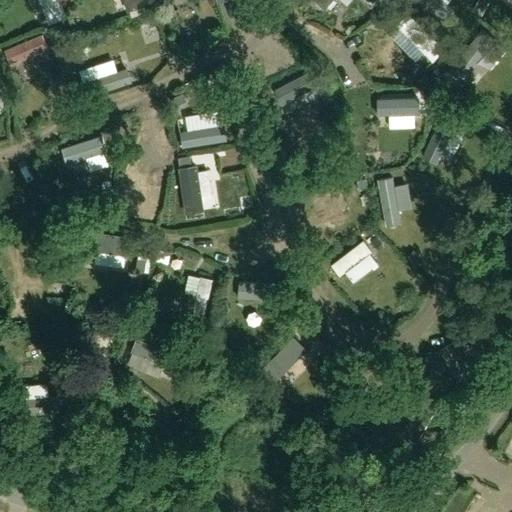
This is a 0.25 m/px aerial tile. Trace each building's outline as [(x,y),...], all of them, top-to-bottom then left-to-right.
[(399,44),(426,29),(419,16),(392,31),(399,44)] [(54,29),(19,47),(37,84),(73,66),(54,29)] [(113,84),(128,80),(124,63),(108,68),(113,84)] [(352,276),(364,261),(357,255),(344,269),(352,276)] [(353,278),(364,285),(373,270),(363,264),(353,278)]
